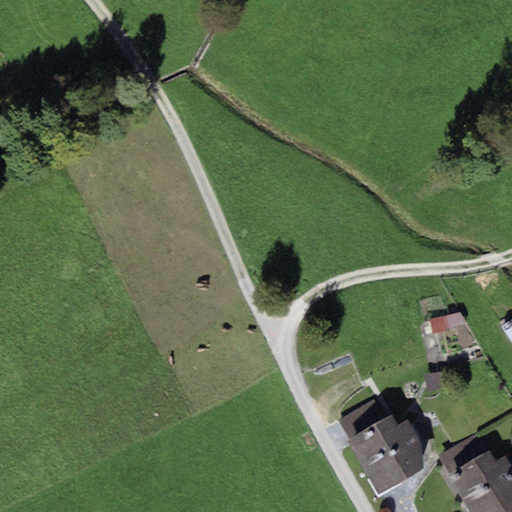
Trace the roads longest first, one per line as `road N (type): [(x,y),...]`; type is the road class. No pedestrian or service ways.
road 1 (residential): [(373,511),(151,85),(94,0)]
road 2 (track): [(272,329),(352,274),(511,258)]
